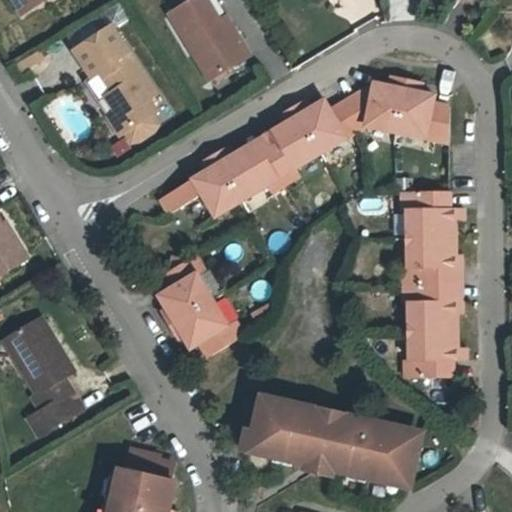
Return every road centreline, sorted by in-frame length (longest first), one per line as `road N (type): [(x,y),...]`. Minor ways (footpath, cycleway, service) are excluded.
road 1 (residential): [(419,511),(479,463),(491,436),(486,102),(446,56),(414,42),(373,45)]
road 2 (residential): [(373,45),(74,226)]
road 3 (residential): [(74,226),(237,511)]
road 4 (residential): [(0,94),(74,226)]
